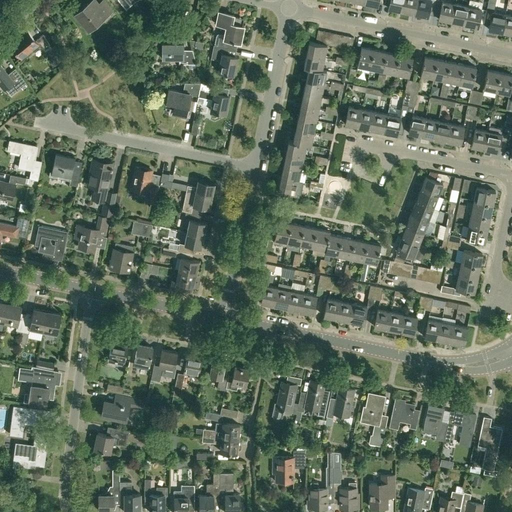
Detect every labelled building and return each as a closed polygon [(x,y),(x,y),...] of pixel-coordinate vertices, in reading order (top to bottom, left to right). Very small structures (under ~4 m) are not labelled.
[(90,31),(113,12),(103,0),(102,0),(98,4),(92,8),(87,3),(75,13),(90,31)] [(118,0),(126,9),(136,0),(118,0)] [(401,11),(403,0),(389,0),(388,8),(401,11)] [(414,13),(416,0),(403,0),(401,11),(414,13)] [(416,0),(414,13),(427,16),(430,0),(416,0)] [(452,21),(455,3),(442,0),(438,18),(452,21)] [(469,0),(468,5),(464,24),(477,26),(478,21),(484,23),(487,9),(481,8),(482,2),(471,0),(469,0)] [(464,24),(468,5),(455,3),(452,21),(464,24)] [(225,46),(226,39),(240,42),(244,25),(238,24),(239,17),(224,14),(225,12),(219,11),(216,24),(226,26),(225,34),(220,33),(218,33),(217,34),(216,36),(214,44),(225,46)] [(502,31),(505,13),(492,11),(488,29),(502,31)] [(511,33),(511,14),(505,13),(502,31),(511,33)] [(318,29),(316,42),(322,43),(324,30),(318,29)] [(324,30),(322,43),(327,44),(330,32),(324,30)] [(38,44),(27,31),(11,45),(23,60),(24,60),(22,57),(38,44)] [(330,32),(327,44),(333,45),(336,33),(330,32)] [(336,33),(333,45),(339,46),(342,34),(336,33)] [(50,45),(43,34),(37,39),(45,49),(50,45)] [(342,34),(339,46),(345,48),(348,35),(342,34)] [(348,35),(345,48),(351,49),(354,37),(348,35)] [(322,43),(316,42),(309,40),(306,53),(324,57),(327,44),(322,43)] [(196,64),(192,49),(184,49),(184,43),(162,43),(162,58),(179,58),(179,64),(196,64)] [(225,46),(214,44),(211,58),(221,60),(219,70),(234,74),(237,56),(226,54),(228,47),(225,46)] [(370,68),(374,49),(361,46),(357,65),(370,68)] [(383,70),(387,51),(374,49),(370,68),(383,70)] [(396,73),(400,54),(387,51),(383,70),(396,73)] [(322,69),(324,57),(306,53),(304,66),(308,67),(308,66),(322,69)] [(400,54),(396,73),(409,76),(413,57),(400,54)] [(59,63),(54,55),(51,57),(49,59),(53,66),(59,63)] [(434,77),(438,58),(424,56),(420,75),(434,77)] [(446,80),(450,61),(438,58),(434,77),(446,80)] [(459,83),(463,64),(450,61),(446,80),(459,83)] [(11,95),(17,90),(26,82),(15,68),(8,74),(0,64),(0,84),(4,89),(5,88),(11,95)] [(463,64),(459,83),(472,86),(476,67),(463,64)] [(322,69),(308,66),(308,67),(306,79),(324,83),(327,70),(322,69)] [(357,68),(350,67),(348,80),(354,81),(357,68)] [(496,91),(500,72),(487,69),(483,88),(496,91)] [(511,74),(500,72),(496,91),(509,93),(511,81),(511,74)] [(321,95),(324,83),(306,79),(303,91),(321,95)] [(408,79),(405,91),(411,92),(414,80),(408,79)] [(414,80),(411,92),(417,94),(420,81),(414,80)] [(197,101),(201,82),(185,82),(183,92),(168,89),(165,101),(174,103),(172,113),(187,116),(191,94),(198,96),(197,101)] [(197,102),(211,105),(210,110),(225,113),(229,95),(218,93),(220,86),(201,82),(197,101),(197,102)] [(471,89),(468,101),(474,103),(477,90),(471,89)] [(477,90),(474,103),(481,104),(483,92),(477,90)] [(319,107),(321,95),(303,91),(301,103),(319,107)] [(405,91),(402,103),(408,105),(411,92),(405,91)] [(411,92),(408,105),(415,106),(417,94),(411,92)] [(316,120),(319,107),(301,103),(298,116),(316,120)] [(358,126),(362,107),(349,104),(345,123),(358,126)] [(467,104),(465,117),(471,118),(474,106),(467,104)] [(474,106),(471,118),(477,119),(480,107),(474,106)] [(371,129),(375,110),(362,107),(358,126),(371,129)] [(383,131),(387,112),(375,110),(371,129),(383,131)] [(387,112),(383,131),(397,134),(401,115),(387,112)] [(422,135),(425,117),(412,114),(408,133),(422,135)] [(314,132),(316,120),(298,116),(296,128),(314,132)] [(434,138),(438,120),(425,117),(422,135),(434,138)] [(193,119),(190,133),(196,134),(199,121),(193,119)] [(447,141),(451,123),(438,120),(434,138),(447,141)] [(451,123),(447,141),(460,143),(464,125),(451,123)] [(488,130),(484,148),(497,151),(498,148),(504,149),(507,134),(501,133),(502,128),(489,125),(488,130)] [(311,145),(314,132),(296,128),(293,140),(293,141),(306,143),(306,144),(311,145)] [(484,148),(488,130),(475,128),(471,146),(484,148)] [(293,141),(293,140),(288,139),(286,152),(304,156),(306,144),(306,143),(293,141)] [(38,179),(42,160),(34,159),(37,145),(10,140),(8,149),(22,152),(19,166),(31,169),(29,178),(31,178),(38,179)] [(301,168),(304,156),(286,152),(283,164),(301,168)] [(80,171),(73,169),(75,157),(56,153),(51,174),(70,178),(69,184),(77,186),(80,171)] [(88,185),(95,186),(95,183),(101,184),(100,190),(98,189),(96,199),(105,200),(113,162),(93,158),(88,185)] [(299,180),(301,168),(283,164),(281,177),(299,180)] [(149,202),(155,203),(159,186),(149,184),(152,170),(135,166),(131,187),(151,191),(149,202)] [(173,181),(168,180),(169,173),(162,172),(159,184),(171,187),(173,181)] [(25,182),(26,177),(10,174),(9,182),(0,180),(0,197),(12,200),(16,181),(25,183),(25,182)] [(420,188),(438,195),(443,183),(425,176),(420,188)] [(461,177),(455,176),(452,189),(458,190),(461,177)] [(296,193),(299,180),(281,177),(278,190),(296,193)] [(464,178),(462,190),(468,192),(470,179),(464,178)] [(187,185),(186,190),(190,191),(212,195),(215,183),(198,179),(196,187),(187,185)] [(474,200),(493,204),(495,190),(476,186),(474,200)] [(433,207),(438,195),(420,188),(416,200),(433,207)] [(212,195),(190,191),(186,190),(182,210),(186,210),(201,214),(203,207),(210,208),(212,195)] [(428,219),(433,207),(416,200),(411,213),(428,219)] [(490,216),(493,204),(474,200),(471,212),(490,216)] [(114,204),(105,202),(102,213),(112,215),(114,204)] [(200,221),(201,214),(186,210),(185,217),(189,218),(187,231),(204,235),(207,222),(200,221)] [(487,229),(490,216),(471,212),(468,225),(487,229)] [(423,231),(428,219),(411,213),(406,225),(423,231)] [(26,237),(28,226),(30,219),(18,216),(16,225),(0,221),(0,243),(1,244),(1,241),(0,241),(2,233),(16,236),(17,235),(26,237)] [(75,238),(80,239),(79,246),(94,249),(97,234),(105,236),(108,218),(99,216),(97,228),(78,224),(75,238)] [(287,241),(291,222),(278,219),(274,238),(287,241)] [(149,235),(149,232),(151,224),(135,220),(132,232),(149,235)] [(300,244),(304,225),(291,222),(287,241),(300,244)] [(63,256),(68,231),(39,225),(34,244),(39,245),(38,250),(43,251),(42,256),(54,259),(55,254),(63,256)] [(313,246),(317,227),(304,225),(300,244),(313,246)] [(419,244),(423,231),(406,225),(401,237),(419,244)] [(485,242),(487,229),(468,225),(466,238),(485,242)] [(329,233),(330,230),(317,227),(313,246),(325,249),(326,249),(329,233)] [(201,247),(204,235),(187,231),(184,244),(179,243),(178,250),(193,253),(195,246),(201,247)] [(342,236),(329,233),(326,249),(325,249),(325,252),(338,255),(342,236)] [(449,234),(448,240),(460,243),(461,237),(449,234)] [(351,257),(355,238),(342,236),(338,255),(351,257)] [(414,256),(419,244),(401,237),(396,249),(414,256)] [(363,260),(367,241),(355,238),(351,257),(363,260)] [(448,240),(447,244),(446,247),(459,249),(460,243),(448,240)] [(367,241),(363,260),(377,263),(380,244),(367,241)] [(133,251),(132,251),(133,246),(116,242),(115,248),(114,247),(110,266),(129,270),(133,251)] [(176,256),(177,249),(163,247),(162,253),(176,256)] [(461,262),(480,266),(482,253),(463,249),(461,262)] [(265,253),(264,259),(276,262),(277,255),(265,253)] [(436,255),(434,261),(443,263),(444,256),(436,255)] [(178,269),(196,272),(199,260),(181,257),(178,269)] [(388,272),(390,259),(384,258),(382,270),(388,272)] [(393,273),(396,261),(390,259),(388,272),(393,273)] [(399,274),(402,262),(396,261),(393,273),(399,274)] [(156,273),(158,265),(143,262),(140,275),(148,277),(149,272),(156,273)] [(262,268),(274,271),(275,265),(263,262),(262,268)] [(405,275),(408,263),(402,262),(399,274),(405,275)] [(477,279),(480,266),(461,262),(458,275),(477,279)] [(410,276),(413,264),(408,263),(405,275),(410,276)] [(416,278),(419,265),(413,264),(410,276),(416,278)] [(422,279),(424,267),(419,265),(416,278),(422,279)] [(295,269),(282,266),(281,274),(293,277),(295,269)] [(427,280),(430,268),(424,267),(422,279),(427,280)] [(262,268),(260,279),(272,281),(274,271),(262,268)] [(433,281),(436,269),(430,268),(427,280),(433,281)] [(194,285),(196,272),(178,269),(176,281),(194,285)] [(433,281),(439,283),(442,270),(436,269),(433,281)] [(320,274),(318,286),(324,287),(326,275),(320,274)] [(326,275),(324,287),(330,289),(333,276),(326,275)] [(474,292),(477,279),(458,275),(455,288),(474,292)] [(274,305),(278,287),(265,284),(261,302),(274,305)] [(370,284),(368,297),(374,298),(376,286),(370,284)] [(440,291),(453,293),(454,287),(442,285),(440,291)] [(376,286),(374,298),(380,300),(383,287),(376,286)] [(287,307),(291,289),(278,287),(274,305),(287,307)] [(299,310),(303,292),(291,289),(287,307),(299,310)] [(303,292),(299,310),(313,313),(316,295),(303,292)] [(421,295),(418,307),(424,309),(427,296),(421,295)] [(427,296),(424,309),(430,310),(433,297),(427,296)] [(337,318),(341,300),(328,297),(324,315),(337,318)] [(350,321),(353,302),(341,300),(337,318),(350,321)] [(353,302),(350,321),(363,323),(367,305),(353,302)] [(22,331),(26,313),(20,312),(22,305),(8,303),(4,321),(17,324),(16,330),(22,331)] [(458,303),(457,307),(457,309),(469,311),(471,305),(458,303)] [(43,330),(47,311),(33,308),(32,314),(26,313),(22,331),(29,332),(30,327),(43,330)] [(387,328),(391,310),(378,308),(374,326),(387,328)] [(400,331),(404,313),(391,310),(387,328),(400,331)] [(47,311),(43,330),(57,332),(61,314),(47,311)] [(404,313),(400,331),(413,334),(417,316),(404,313)] [(437,339),(441,321),(428,318),(424,336),(437,339)] [(450,342),(454,323),(441,321),(437,339),(450,342)] [(463,344),(467,326),(454,323),(450,342),(463,344)] [(127,344),(112,341),(107,363),(114,365),(115,358),(124,360),(127,344)] [(130,381),(131,375),(135,376),(138,363),(141,363),(142,361),(149,362),(153,346),(138,343),(134,361),(129,360),(127,374),(125,380),(130,381)] [(158,368),(153,367),(151,378),(160,380),(161,374),(166,375),(167,370),(173,371),(174,368),(174,366),(177,351),(162,348),(158,368)] [(187,354),(184,369),(190,371),(190,373),(190,375),(191,377),(193,379),(195,380),(197,381),(199,372),(198,372),(201,356),(187,354)] [(37,359),(36,366),(32,365),(31,368),(20,366),(18,379),(32,381),(31,384),(34,385),(31,403),(47,405),(48,398),(53,398),(57,370),(53,369),(54,362),(37,359)] [(225,390),(226,387),(227,379),(223,378),(226,362),(212,359),(210,367),(212,368),(211,376),(219,377),(217,388),(225,390)] [(227,379),(226,387),(237,389),(238,383),(246,384),(249,368),(235,365),(233,376),(228,376),(227,379)] [(185,374),(178,373),(173,395),(180,396),(185,374)] [(298,404),(293,403),(297,384),(300,384),(302,377),(287,374),(286,381),(281,380),(277,403),(275,402),(272,415),(273,415),(274,417),(275,419),(278,420),(280,419),(281,417),(282,417),(283,410),(296,413),(297,410),(298,404)] [(300,395),(298,404),(297,410),(304,411),(305,407),(318,410),(317,415),(324,416),(330,390),(324,389),(325,382),(310,379),(306,396),(300,395)] [(122,393),(124,386),(108,383),(107,390),(122,393)] [(354,389),(339,385),(336,402),(329,401),(326,416),(333,417),(334,413),(349,416),(354,389)] [(381,446),(387,417),(381,416),(386,395),(368,391),(366,405),(364,405),(360,421),(374,424),(372,434),(371,434),(369,443),(381,446)] [(144,400),(131,397),(115,394),(114,402),(104,400),(101,415),(126,420),(129,405),(143,408),(144,400)] [(416,428),(420,409),(414,408),(415,404),(401,401),(402,398),(396,397),(389,426),(398,428),(399,420),(410,422),(410,426),(416,428)] [(40,439),(44,408),(13,404),(9,433),(23,435),(24,423),(36,424),(33,445),(23,444),(22,450),(16,449),(14,465),(36,468),(36,465),(44,466),(48,440),(40,439)] [(444,440),(447,425),(441,424),(444,407),(428,404),(423,427),(439,431),(437,438),(444,440)] [(220,414),(223,414),(236,417),(238,410),(222,407),(220,414)] [(476,414),(456,410),(455,417),(449,416),(444,440),(450,441),(454,422),(463,424),(461,435),(459,443),(469,445),(476,414)] [(223,414),(220,414),(206,411),(205,417),(221,420),(223,414)] [(478,443),(489,446),(483,473),(498,476),(499,470),(493,469),(502,428),(490,425),(491,417),(484,416),(478,443)] [(223,422),(223,423),(216,422),(215,429),(203,428),(203,435),(238,438),(240,424),(223,422)] [(153,435),(129,430),(108,426),(106,434),(98,432),(94,448),(110,451),(112,442),(126,445),(127,439),(151,444),(153,435)] [(237,452),(238,438),(203,435),(202,441),(221,443),(220,451),(237,452)] [(305,463),(305,450),(293,450),(293,456),(273,456),(273,472),(276,472),(276,481),(294,481),(294,463),(305,463)] [(333,502),(333,451),(328,450),(328,466),(326,466),(326,487),(318,487),(318,481),(310,481),(310,487),(310,506),(326,506),(326,501),(333,501),(333,502)] [(341,487),(341,466),(341,451),(333,451),(333,502),(340,502),(340,506),(356,506),(356,487),(356,482),(349,482),(349,487),(341,487)] [(232,491),(232,483),(233,483),(233,472),(220,472),(219,473),(219,487),(226,487),(225,511),(239,511),(239,509),(239,502),(239,491),(232,491)] [(219,499),(219,487),(219,473),(214,473),(214,483),(207,483),(207,494),(199,494),(199,511),(213,511),(213,499),(219,499)] [(395,474),(381,474),(381,482),(370,482),(370,506),(387,506),(387,492),(395,492),(395,474)] [(481,486),(482,476),(474,474),(472,474),(471,480),(473,480),(473,482),(472,484),(481,486)] [(150,499),(150,511),(164,511),(164,496),(167,496),(167,486),(157,486),(157,488),(153,488),(151,486),(151,478),(144,478),(144,485),(144,499),(150,499)] [(119,490),(119,496),(125,496),(124,511),(139,511),(140,493),(131,493),(131,481),(120,481),(119,490)] [(174,497),(174,511),(187,511),(188,499),(194,499),(194,484),(182,484),(181,491),(174,491),(174,497)] [(460,507),(461,506),(464,491),(465,486),(456,484),(455,491),(452,490),(450,498),(440,496),(436,511),(453,511),(455,506),(460,507)] [(430,504),(434,488),(425,486),(424,490),(408,486),(402,511),(420,511),(422,502),(430,504)] [(464,491),(461,506),(466,507),(465,511),(481,511),(483,504),(469,501),(471,493),(464,491)] [(113,494),(99,494),(99,510),(113,510),(113,494)]
